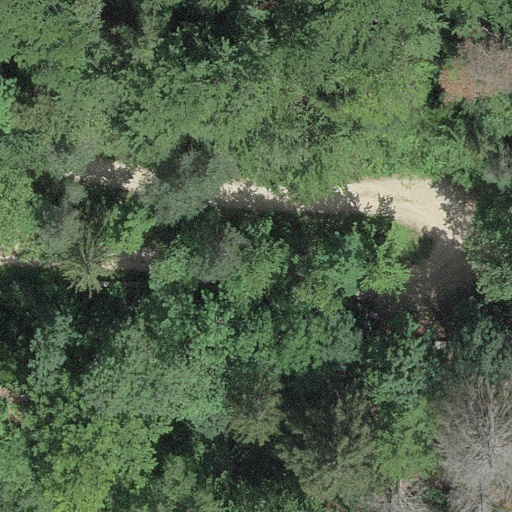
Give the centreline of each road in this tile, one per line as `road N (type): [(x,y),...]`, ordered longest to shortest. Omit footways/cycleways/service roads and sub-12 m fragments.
road 1 (track): [(440,275),(452,240),(449,217),(433,201),(384,189),(288,192),(0,147)]
road 2 (track): [(0,255),(285,275),(440,275)]
